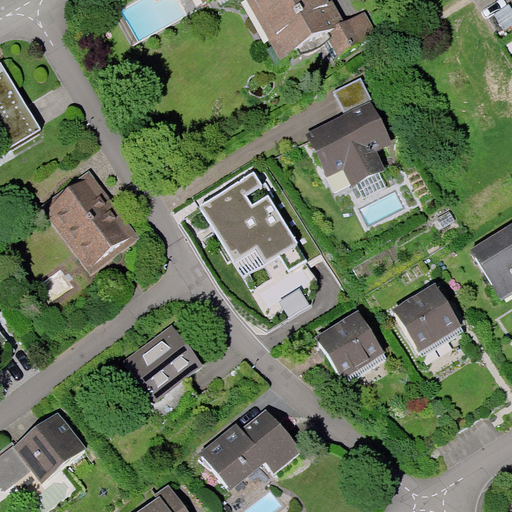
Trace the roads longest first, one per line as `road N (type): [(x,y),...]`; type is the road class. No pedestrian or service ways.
road 1 (residential): [(431,500),(299,392),(195,273)]
road 2 (residential): [(195,273),(31,2)]
road 3 (residential): [(0,418),(195,273)]
